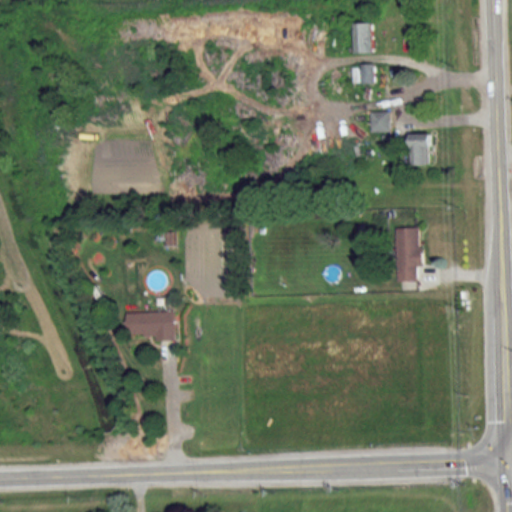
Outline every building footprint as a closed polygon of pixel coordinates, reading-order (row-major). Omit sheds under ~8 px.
[(373,24),(354,24),(354,54),(373,54),(373,24)] [(375,66),(362,66),(362,85),(375,85),(375,66)] [(390,133),(390,112),(372,112),(372,133),(390,133)] [(431,135),(411,135),(411,166),(431,166),(431,135)] [(421,228),(398,229),(399,282),(418,281),(418,266),(422,266),(421,228)] [(129,312),(129,338),(175,338),(175,312),(129,312)]
